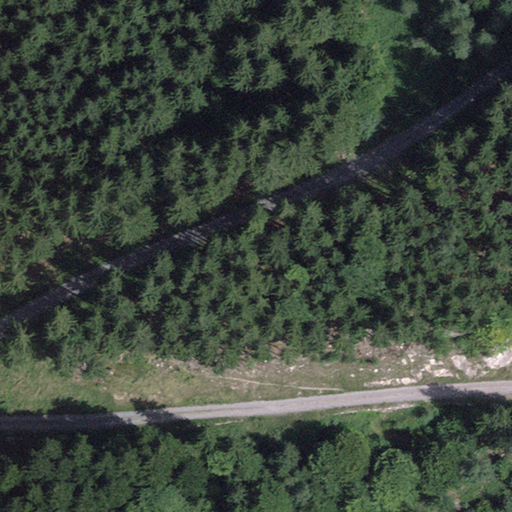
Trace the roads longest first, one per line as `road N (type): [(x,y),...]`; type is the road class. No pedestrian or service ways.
road 1 (track): [(511,375),(235,406),(147,399),(0,437)]
road 2 (track): [(0,328),(379,163),(439,113)]
